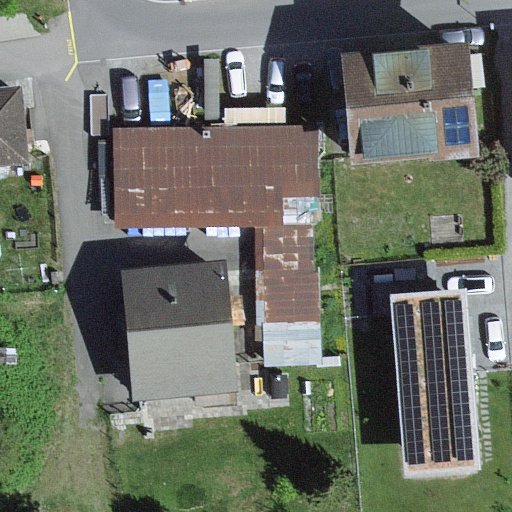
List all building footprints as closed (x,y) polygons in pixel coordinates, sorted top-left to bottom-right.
[(471,46),(344,55),(352,166),(479,157),(471,46)] [(0,88),(0,164),(29,162),(22,87),(0,88)] [(317,127),(114,128),(116,229),(253,228),(255,326),(260,326),(263,367),(319,365),(318,323),(317,225),(283,225),(282,200),(317,198),(317,127)] [(225,266),(124,276),(136,407),(237,398),(225,266)] [(395,315),(439,312),(437,282),(370,286),(372,316),(395,315)] [(439,312),(395,315),(404,456),(486,451),(483,398),(469,399),(464,311),(439,312)]
